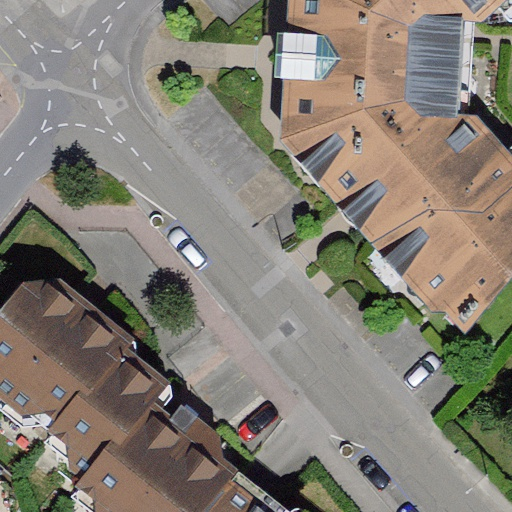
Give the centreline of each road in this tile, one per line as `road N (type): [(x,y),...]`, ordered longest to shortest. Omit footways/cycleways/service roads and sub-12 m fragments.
road 1 (residential): [(452,511),(78,96)]
road 2 (residential): [(0,191),(78,96)]
